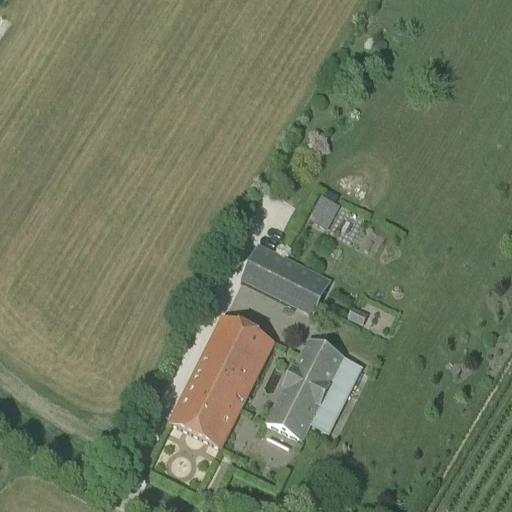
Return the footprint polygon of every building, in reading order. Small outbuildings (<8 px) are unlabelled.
[(327,233),(340,208),(321,198),(308,222),(327,233)] [(311,322),(328,286),(257,251),(239,287),(311,322)] [(353,312),(348,322),(361,328),(366,318),(353,312)] [(220,455),(273,349),(221,323),(168,429),(220,455)] [(310,429),(328,438),(359,374),(342,365),(342,364),(307,347),(266,429),(301,446),(310,429)]
